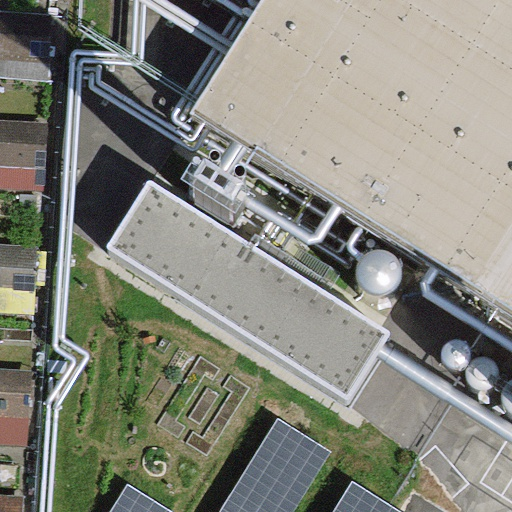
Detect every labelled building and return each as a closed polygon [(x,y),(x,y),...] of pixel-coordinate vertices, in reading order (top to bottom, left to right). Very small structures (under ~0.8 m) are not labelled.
[(511,0),(280,0),(244,58),(239,66),(207,116),(211,118),(218,122),(511,304),(511,0)] [(0,364),(0,439),(38,441),(41,366),(0,364)] [(296,511),(334,441),(270,407),(213,511),(296,511)] [(419,511),(350,472),(327,511),(419,511)] [(176,511),(181,502),(123,477),(107,511),(176,511)] [(0,511),(29,511),(29,488),(0,488),(0,511)]
